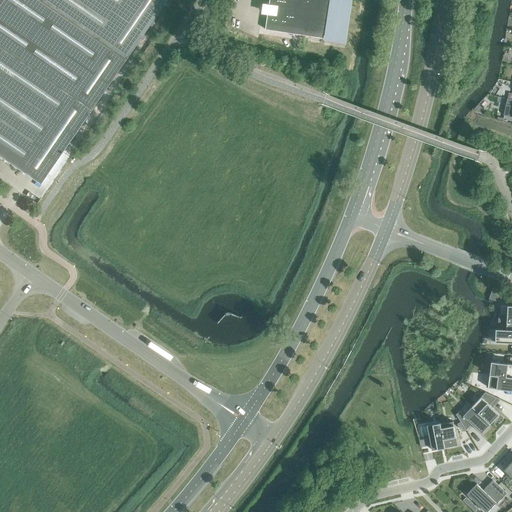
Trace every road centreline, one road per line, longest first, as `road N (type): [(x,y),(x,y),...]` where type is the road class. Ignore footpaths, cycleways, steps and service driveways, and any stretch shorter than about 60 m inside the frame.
road 1 (secondary): [(387,232),(445,0)]
road 2 (secondary): [(279,437),(323,368),(387,232)]
road 3 (secondary): [(350,216),(287,352),(247,414)]
road 4 (secondary): [(405,0),(391,85),(350,216)]
road 5 (tertiary): [(30,275),(194,388)]
road 6 (residential): [(511,430),(480,459),(377,493),(351,511)]
road 7 (residential): [(511,280),(387,232)]
